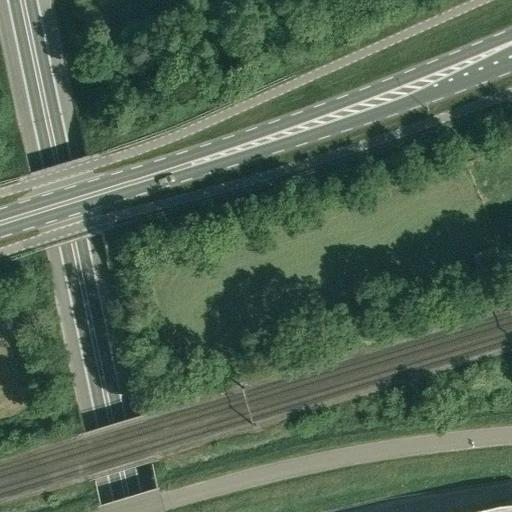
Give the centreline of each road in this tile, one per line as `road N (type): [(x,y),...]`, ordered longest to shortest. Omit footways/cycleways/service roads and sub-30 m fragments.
road 1 (primary): [(0,224),(511,50)]
road 2 (primary): [(128,511),(18,0)]
road 3 (unclassified): [(144,511),(321,464),(511,438)]
